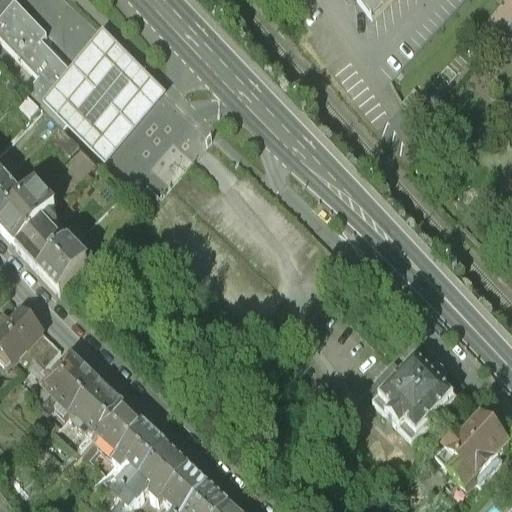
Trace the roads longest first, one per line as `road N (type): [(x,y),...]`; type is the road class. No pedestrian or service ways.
road 1 (residential): [(269,106),(275,179),(511,421)]
road 2 (residential): [(0,237),(266,511)]
road 3 (primary): [(321,160),(511,363)]
road 4 (primary): [(269,106),(168,0)]
